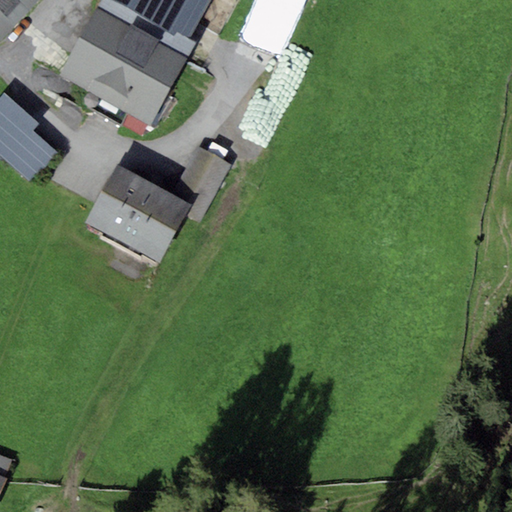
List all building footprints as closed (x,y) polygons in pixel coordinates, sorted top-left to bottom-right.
[(0,0),(0,40),(2,43),(39,0),(0,0)] [(196,44),(188,41),(111,0),(101,0),(59,75),(152,126),(196,44)] [(111,0),(188,41),(210,0),(111,0)] [(5,94),(0,99),(0,155),(29,181),(55,152),(32,131),(39,124),(5,94)] [(230,163),(198,146),(172,196),(192,206),(186,217),(199,224),(230,163)] [(172,196),(117,167),(87,224),(162,263),(186,217),(192,206),(172,196)] [(0,507),(17,467),(0,460),(0,507)]
